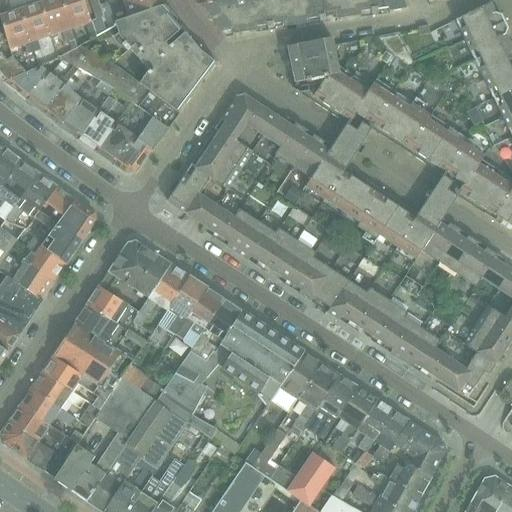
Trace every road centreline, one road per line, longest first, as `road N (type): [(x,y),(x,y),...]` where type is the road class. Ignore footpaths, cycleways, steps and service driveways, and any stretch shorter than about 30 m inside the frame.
road 1 (residential): [(480,439),(130,210)]
road 2 (residential): [(511,246),(231,63)]
road 3 (residential): [(130,210),(0,398)]
road 4 (residential): [(231,63),(247,45),(424,14)]
road 5 (residential): [(231,63),(130,210)]
road 6 (residential): [(130,210),(0,115)]
